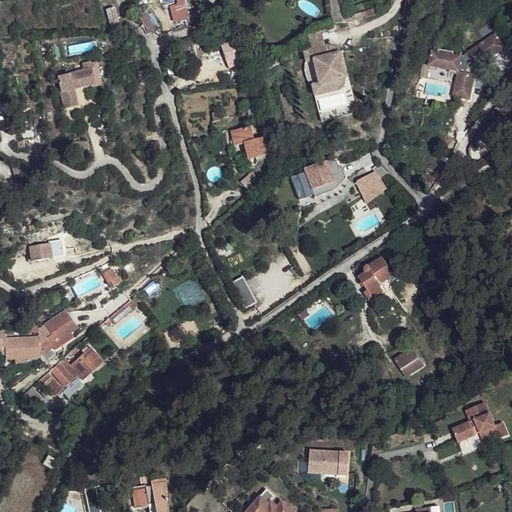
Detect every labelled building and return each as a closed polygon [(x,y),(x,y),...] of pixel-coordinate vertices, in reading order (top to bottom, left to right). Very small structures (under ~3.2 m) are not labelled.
[(180,0),(168,3),(172,24),(187,21),(182,0),(180,0)] [(328,0),(332,25),(337,24),(334,1),(333,0),(328,0)] [(115,8),(106,10),(111,28),(120,25),(115,8)] [(149,30),(158,28),(153,11),(144,14),(149,30)] [(310,50),(304,52),(306,63),(313,62),(318,85),(311,86),(311,88),(313,97),(339,91),(342,89),(345,84),(338,54),(336,51),(334,49),(332,48),(327,47),(324,47),(321,36),(307,39),(310,50)] [(476,71),(505,52),(496,38),(467,58),(472,66),(476,71)] [(222,46),(225,56),(238,52),(235,42),(222,46)] [(472,66),(467,58),(461,61),(453,60),(454,57),(439,54),(438,57),(431,55),(428,70),(435,72),(437,72),(449,74),(452,75),(458,76),(453,101),(469,104),(474,79),(466,78),(461,77),(463,69),(467,70),(472,66)] [(57,78),(64,109),(77,106),(73,88),(94,84),(91,70),(57,78)] [(448,83),(449,74),(437,72),(435,81),(448,83)] [(212,114),(213,123),(221,121),(219,113),(212,114)] [(491,126),(500,133),(510,121),(501,114),(491,126)] [(500,133),(491,126),(481,140),(490,147),(492,144),(500,133)] [(245,144),(254,142),(250,128),(231,132),(235,147),(245,144)] [(245,144),(249,160),(266,155),(262,140),(254,142),(245,144)] [(490,147),(481,140),(478,145),(487,151),(490,147)] [(87,143),(72,143),(72,156),(87,155),(87,143)] [(144,145),(145,154),(158,152),(157,143),(144,145)] [(332,185),(334,184),(328,168),(334,166),(332,162),(325,163),(303,171),(312,192),(319,190),(322,196),(334,191),(332,185)] [(334,166),(328,168),(334,184),(340,182),(334,166)] [(375,172),(380,179),(382,178),(389,173),(379,166),(374,171),(375,172)] [(13,172),(15,181),(26,178),(24,170),(13,172)] [(251,171),(241,180),(250,189),(260,181),(251,171)] [(359,190),(380,179),(375,172),(355,183),(359,190)] [(380,179),(359,190),(366,206),(388,190),(380,179)] [(271,185),(265,187),(266,191),(267,190),(269,195),(268,196),(268,197),(275,195),(271,185)] [(94,227),(102,223),(100,218),(92,222),(94,227)] [(39,233),(33,235),(35,241),(41,240),(39,233)] [(57,240),(59,249),(65,248),(62,235),(56,236),(57,240)] [(50,244),(51,251),(59,249),(57,240),(50,241),(50,244)] [(30,250),(32,262),(52,259),(51,251),(50,244),(30,247),(30,250)] [(364,293),(370,302),(384,293),(380,287),(383,286),(381,283),(393,276),(385,263),(394,257),(391,253),(369,266),(367,266),(365,267),(365,269),(366,273),(359,278),(367,291),(364,293)] [(11,264),(0,264),(0,274),(12,274),(11,264)] [(111,270),(102,275),(107,284),(116,279),(111,270)] [(244,308),(257,301),(243,274),(230,281),(244,308)] [(408,282),(419,294),(423,290),(412,279),(408,282)] [(312,305),(316,311),(322,306),(319,303),(322,301),(320,299),(312,305)] [(128,304),(131,308),(136,304),(133,300),(128,304)] [(113,322),(115,325),(133,310),(131,308),(128,304),(110,319),(113,322)] [(40,337),(41,351),(52,343),(54,345),(56,349),(74,337),(72,333),(79,328),(66,310),(45,325),(49,331),(40,337)] [(301,322),(309,316),(305,311),(298,317),(301,322)] [(45,325),(39,329),(40,337),(49,331),(45,325)] [(5,332),(0,332),(0,347),(2,347),(6,347),(6,351),(6,360),(15,359),(27,359),(41,358),(41,355),(41,351),(40,337),(39,337),(6,339),(5,332)] [(52,343),(41,351),(41,355),(54,345),(52,343)] [(79,375),(82,378),(91,371),(92,372),(104,362),(91,348),(71,366),(76,372),(79,375)] [(416,348),(398,359),(409,377),(427,365),(416,348)] [(65,359),(51,371),(65,388),(75,378),(73,374),(76,372),(71,366),(65,359)] [(91,371),(82,378),(84,380),(89,375),(92,372),(91,371)] [(42,381),(47,387),(55,379),(50,374),(42,381)] [(89,375),(84,380),(88,384),(93,379),(89,375)] [(47,387),(56,396),(64,390),(55,379),(47,387)] [(32,389),(16,403),(29,408),(40,398),(32,389)] [(489,415),(485,404),(477,407),(482,418),(489,415)] [(471,423),(452,431),(458,444),(475,437),(475,436),(473,432),(478,430),(480,434),(482,440),(489,437),(492,443),(508,436),(502,424),(494,428),(489,415),(482,418),(477,407),(466,412),(471,423)] [(482,440),(485,446),(492,443),(489,437),(482,440)] [(53,466),(58,457),(49,452),(43,461),(53,466)] [(346,475),(347,453),(308,452),(307,474),(346,475)] [(145,486),(132,489),(136,510),(149,507),(148,505),(154,504),(155,511),(163,511),(169,511),(165,492),(167,492),(166,479),(151,481),(152,487),(146,488),(145,486)] [(291,511),(281,503),(277,508),(269,502),(274,497),(266,490),(246,511),(291,511)] [(103,496),(96,497),(99,511),(106,510),(103,496)]
